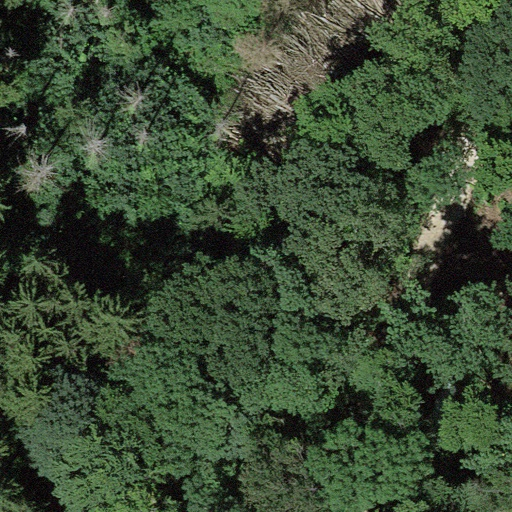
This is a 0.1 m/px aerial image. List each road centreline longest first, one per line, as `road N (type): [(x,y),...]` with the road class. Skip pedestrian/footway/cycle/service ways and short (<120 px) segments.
road 1 (track): [(85,511),(211,327),(491,0)]
road 2 (track): [(503,0),(367,511)]
